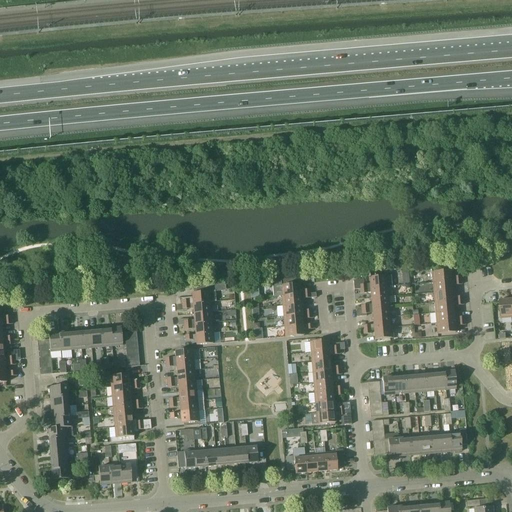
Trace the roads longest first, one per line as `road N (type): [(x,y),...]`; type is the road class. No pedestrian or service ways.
road 1 (motorway): [(0,123),(511,77)]
road 2 (motorway): [(511,51),(0,96)]
road 3 (residential): [(143,309),(32,313),(23,321),(30,415),(0,441)]
road 4 (residential): [(172,505),(360,488)]
road 5 (residential): [(164,505),(149,343)]
road 6 (residential): [(360,488),(489,476),(511,486)]
road 7 (residential): [(360,488),(353,368)]
